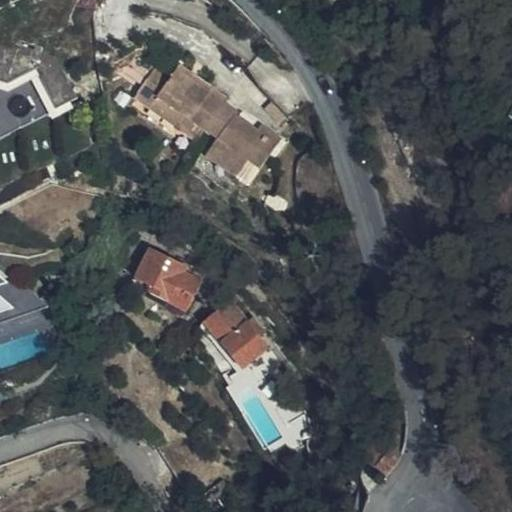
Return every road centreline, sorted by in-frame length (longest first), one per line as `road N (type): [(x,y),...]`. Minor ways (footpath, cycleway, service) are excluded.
road 1 (tertiary): [(252,0),(287,29),(336,111),(416,380),(440,491)]
road 2 (residential): [(0,453),(109,430),(163,491),(168,511)]
road 3 (unknown): [(287,29),(242,55),(197,23),(107,18)]
